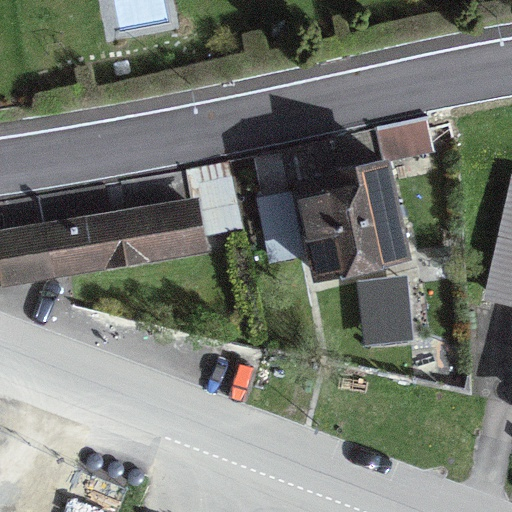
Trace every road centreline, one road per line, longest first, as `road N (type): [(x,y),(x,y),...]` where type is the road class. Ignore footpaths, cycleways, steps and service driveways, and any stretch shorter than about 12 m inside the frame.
road 1 (primary): [(0,171),(511,76)]
road 2 (residential): [(436,511),(0,344)]
